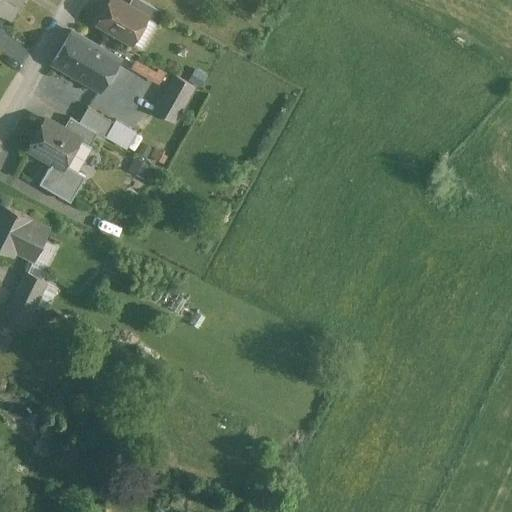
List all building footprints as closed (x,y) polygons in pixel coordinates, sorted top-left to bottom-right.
[(0,0),(0,10),(11,18),(22,0),(0,0)] [(127,6),(117,0),(109,0),(97,23),(131,43),(146,18),(146,17),(127,6)] [(164,13),(141,0),(130,0),(127,6),(146,17),(146,18),(158,25),(164,13)] [(119,59),(72,30),(52,63),(99,90),(119,59)] [(131,68),(161,83),(166,73),(136,58),(131,68)] [(175,75),(154,112),(173,122),(193,86),(175,75)] [(87,106),(78,121),(79,122),(97,133),(104,136),(113,121),(87,106)] [(78,121),(70,116),(62,128),(80,138),(79,139),(90,145),(97,133),(96,132),(79,122),(78,121)] [(62,128),(45,118),(28,147),(63,167),(79,139),(80,138),(62,128)] [(50,228),(0,202),(0,249),(11,255),(15,248),(34,258),(44,240),(50,228)] [(44,240),(34,258),(27,272),(40,278),(56,247),(44,240)] [(34,302),(44,280),(40,278),(27,272),(25,271),(14,293),(34,302)] [(57,286),(44,280),(34,302),(46,308),(57,286)] [(87,302),(62,290),(54,306),(79,318),(87,302)] [(34,302),(14,293),(4,314),(24,324),(34,302)] [(69,321),(54,314),(44,335),(59,342),(69,321)] [(0,478),(0,489),(7,493),(12,484),(0,478)]
